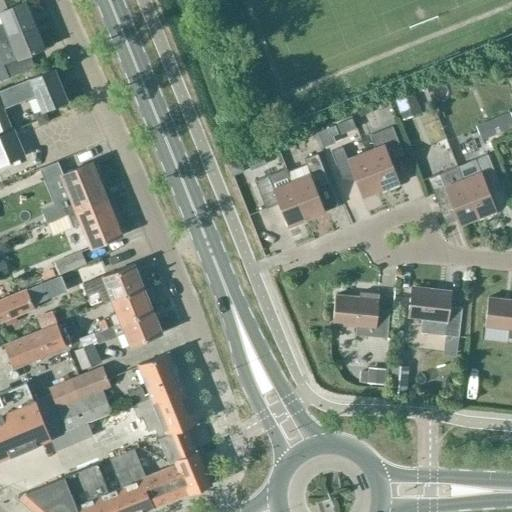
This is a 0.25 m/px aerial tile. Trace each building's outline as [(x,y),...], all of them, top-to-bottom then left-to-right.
[(0,39),(36,24),(26,1),(17,5),(14,0),(0,0),(0,12),(4,23),(0,24),(0,39)] [(36,24),(0,39),(0,77),(1,80),(9,77),(35,66),(30,54),(45,47),(36,24)] [(0,164),(23,155),(12,128),(10,128),(1,108),(36,94),(44,112),(45,111),(67,102),(54,70),(30,80),(0,92),(0,164)] [(413,92),(396,99),(401,114),(419,107),(413,92)] [(476,126),(481,140),(511,127),(511,116),(510,112),(476,126)] [(334,127),(317,134),(322,148),(334,144),(332,136),(337,134),(334,127)] [(366,152),(381,190),(400,183),(391,160),(404,155),(393,127),(370,136),(375,148),(366,152)] [(381,190),(366,152),(347,159),(343,147),(331,152),(342,179),(353,175),(362,198),(381,190)] [(309,173),(291,180),(306,220),(325,212),(316,189),(329,184),(317,155),(304,160),(306,165),(309,173)] [(463,180),(478,218),(497,211),(487,188),(499,183),(488,155),(466,163),(471,176),(463,180)] [(242,167),(239,161),(229,165),(233,175),(240,173),(242,167)] [(63,203),(68,216),(107,200),(93,164),(62,176),(71,200),(63,203)] [(459,226),(478,218),(463,180),(457,167),(428,179),(439,207),(450,202),(459,226)] [(306,220),(288,172),(286,168),(278,172),(255,182),(266,209),(279,204),(288,227),(306,220)] [(107,200),(68,216),(73,228),(81,225),(91,248),(122,236),(107,200)] [(258,219),(248,223),(257,252),(267,248),(258,219)] [(54,264),(59,276),(85,265),(80,253),(54,264)] [(133,264),(83,284),(87,296),(100,292),(105,304),(113,300),(143,288),(133,264)] [(119,314),(110,317),(113,325),(122,321),(123,323),(152,311),(143,288),(113,300),(119,314)] [(26,289),(0,299),(0,322),(34,309),(26,289)] [(412,289),(409,316),(423,317),(421,332),(445,335),(445,336),(459,337),(462,308),(449,307),(451,293),(412,289)] [(356,335),(387,338),(390,311),(378,309),(379,295),(360,293),(359,298),(335,295),(333,324),(357,327),(356,335)] [(508,338),(511,338),(511,300),(488,298),(485,327),(509,330),(508,338)] [(113,325),(100,330),(79,339),(82,348),(74,352),(81,370),(101,362),(93,344),(98,342),(98,343),(126,332),(132,346),(161,334),(152,311),(123,323),(122,321),(113,325)] [(100,330),(113,325),(110,317),(97,322),(100,330)] [(57,324),(34,333),(5,345),(14,368),(66,347),(57,324)] [(128,393),(134,408),(183,387),(169,352),(138,365),(149,393),(145,395),(142,387),(128,393)] [(389,394),(406,396),(409,366),(392,365),(389,394)] [(26,383),(0,393),(0,459),(50,439),(50,438),(87,423),(112,414),(102,389),(111,385),(103,366),(49,388),(51,394),(34,401),(26,383)] [(367,372),(360,372),(359,383),(383,385),(384,370),(367,368),(367,372)] [(154,430),(158,439),(186,428),(198,423),(183,387),(134,408),(138,417),(141,416),(148,432),(154,430)] [(87,423),(50,438),(50,439),(55,452),(93,437),(87,423)] [(186,428),(158,439),(168,463),(175,460),(176,464),(170,467),(182,495),(210,483),(197,450),(195,451),(186,428)] [(108,491),(116,511),(144,511),(155,508),(154,507),(157,505),(145,477),(133,449),(108,459),(119,487),(108,491)] [(116,511),(108,491),(96,464),(17,497),(34,511),(116,511)] [(170,467),(170,466),(145,477),(157,505),(182,495),(170,467)]
